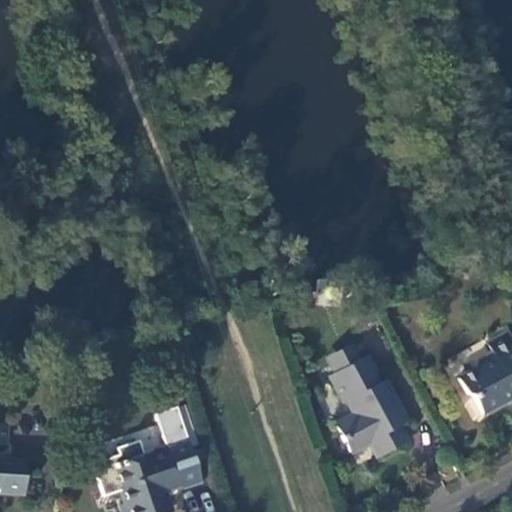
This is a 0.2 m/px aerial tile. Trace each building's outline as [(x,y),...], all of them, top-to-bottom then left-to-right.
[(511,391),(511,345),(505,333),(486,343),(492,354),(478,362),(476,368),(456,379),(465,394),(471,396),(481,414),(498,405),(500,398),(511,392),(511,391)] [(326,358),(334,373),(359,360),(350,345),(326,358)] [(359,360),(334,373),(329,376),(344,403),(347,402),(354,416),(335,426),(349,452),(368,441),(377,458),(398,446),(387,426),(394,422),(397,426),(398,426),(407,421),(385,380),(381,382),(367,356),(359,360)] [(184,406),(176,408),(189,447),(197,444),(184,406)] [(162,492),(167,484),(177,481),(179,488),(200,480),(189,447),(176,408),(175,408),(154,415),(164,446),(142,454),(138,440),(115,448),(117,455),(91,464),(102,497),(121,490),(125,502),(118,505),(119,511),(160,511),(166,502),(163,493),(162,492)] [(394,422),(387,426),(398,446),(406,442),(398,426),(397,426),(394,422)] [(0,424),(0,493),(24,495),(26,460),(11,459),(11,461),(0,460),(0,445),(5,446),(6,425),(0,424)] [(169,511),(166,502),(160,511),(169,511)]
